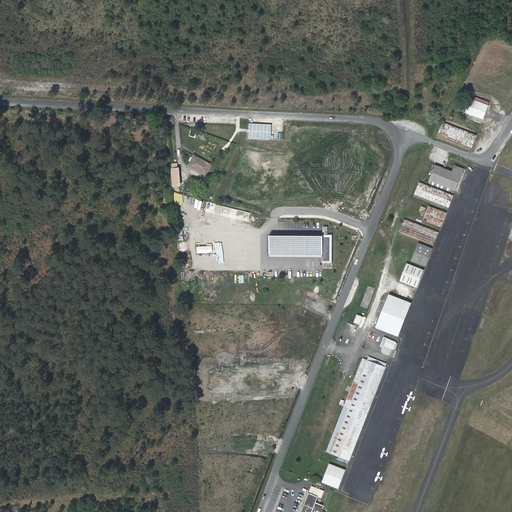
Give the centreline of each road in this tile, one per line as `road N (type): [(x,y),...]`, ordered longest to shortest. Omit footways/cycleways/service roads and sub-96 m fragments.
road 1 (unclassified): [(0,102),(365,120),(389,123),(399,136)]
road 2 (unclassified): [(399,136),(373,228),(273,478)]
road 3 (unknown): [(432,300),(404,364),(463,387),(414,511)]
road 4 (unknown): [(477,159),(432,300)]
road 5 (unclassified): [(399,136),(477,159),(490,154),(511,122)]
